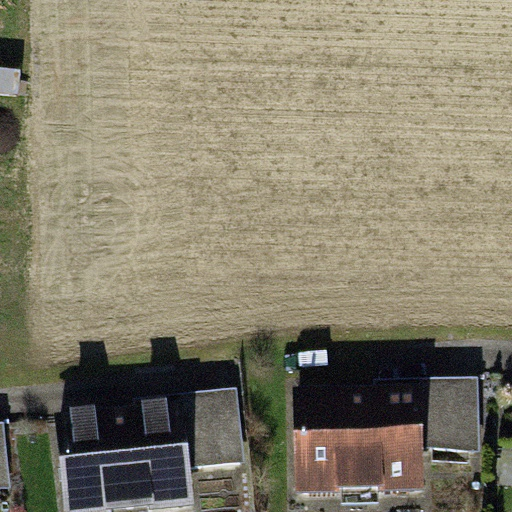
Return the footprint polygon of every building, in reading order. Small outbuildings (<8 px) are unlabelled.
[(417,381),(419,453),(480,452),(478,380),(417,381)] [(375,393),(289,395),(292,492),(341,491),(341,511),(379,511),(379,490),(420,489),(419,453),(417,381),(374,382),(375,393)] [(175,399),(183,470),(244,464),(236,392),(175,399)] [(134,413),(49,423),(58,511),(146,511),(146,510),(187,506),(183,470),(175,399),(132,403),(134,413)] [(0,432),(0,501),(8,501),(4,432),(0,432)]
